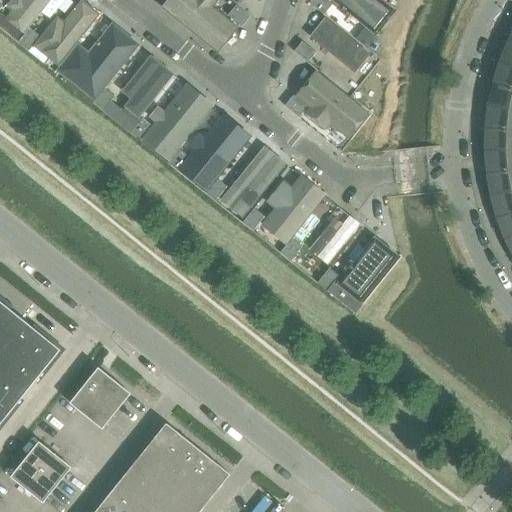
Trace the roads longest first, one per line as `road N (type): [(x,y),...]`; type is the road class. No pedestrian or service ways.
road 1 (unclassified): [(0,224),(359,511)]
road 2 (residential): [(450,165),(341,173),(246,93)]
road 3 (residential): [(450,165),(454,100),(470,37),(491,0)]
road 4 (residential): [(511,309),(478,259),(450,165)]
road 5 (residential): [(246,93),(124,0)]
